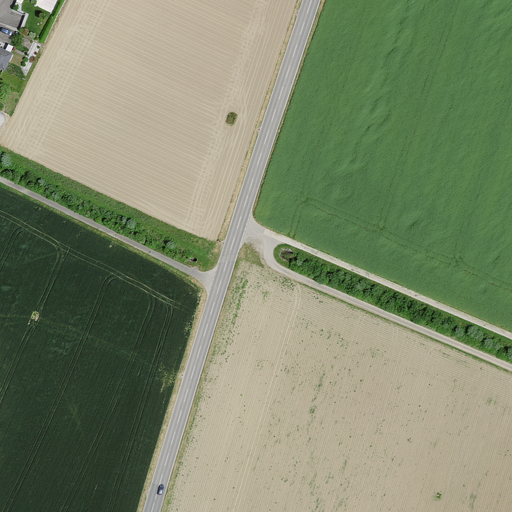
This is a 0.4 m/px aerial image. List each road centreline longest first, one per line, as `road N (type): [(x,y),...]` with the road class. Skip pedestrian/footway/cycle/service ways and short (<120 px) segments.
road 1 (secondary): [(311,0),(150,511)]
road 2 (track): [(240,221),(511,337)]
road 3 (track): [(274,235),(267,262),(511,368)]
